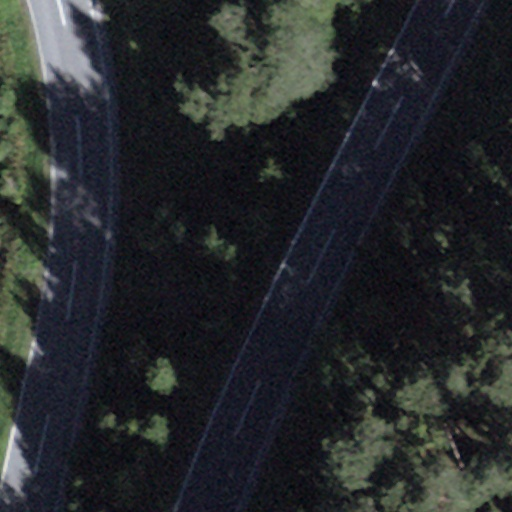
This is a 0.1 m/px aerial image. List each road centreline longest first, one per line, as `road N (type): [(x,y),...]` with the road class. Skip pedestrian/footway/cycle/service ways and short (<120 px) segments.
road 1 (primary): [(445,0),(309,256),(202,511)]
road 2 (primary): [(23,511),(50,410),(83,174),(55,0)]
